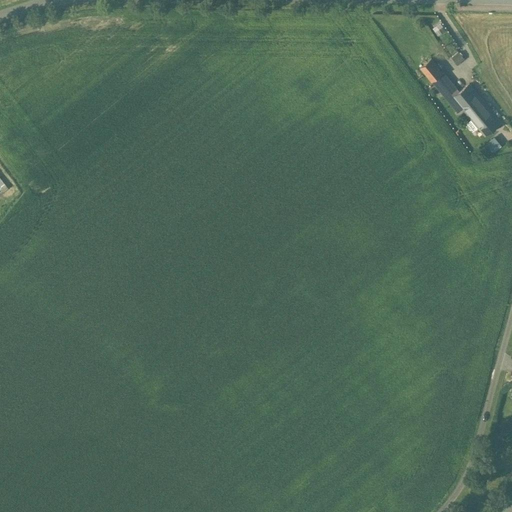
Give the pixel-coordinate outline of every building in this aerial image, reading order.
[(442,72),(431,58),(420,67),(432,81),(432,80),(443,72),(442,72)] [(456,87),(443,71),(442,72),(443,72),(432,80),(444,95),(445,95),(456,87)] [(501,122),(469,84),(460,91),(453,96),(464,110),(485,135),(501,122)] [(456,87),(445,95),(460,113),(464,110),(453,96),(460,91),(456,87)] [(496,151),(505,145),(498,136),(489,142),(496,151)]
